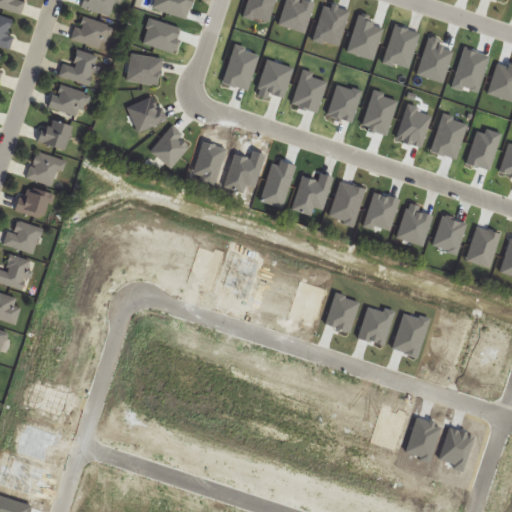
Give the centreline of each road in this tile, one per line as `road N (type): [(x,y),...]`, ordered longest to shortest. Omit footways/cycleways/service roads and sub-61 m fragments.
road 1 (residential): [(511,416),(134,300)]
road 2 (residential): [(511,208),(194,101)]
road 3 (residential): [(134,300),(57,511)]
road 4 (residential): [(80,446),(279,511)]
road 5 (residential): [(54,0),(0,165)]
road 6 (residential): [(473,511),(511,395)]
